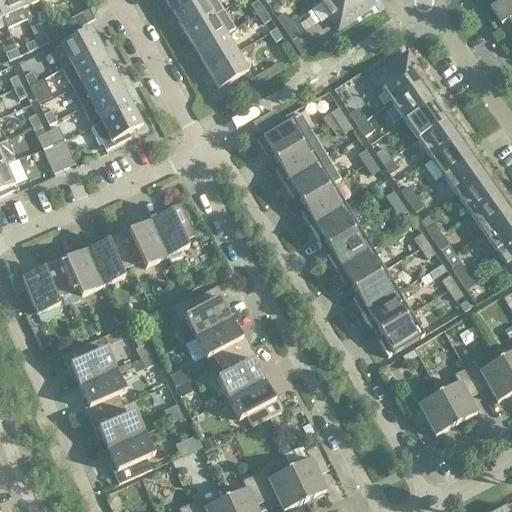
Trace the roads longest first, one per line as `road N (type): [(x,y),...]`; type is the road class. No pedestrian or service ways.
road 1 (residential): [(437,502),(217,145)]
road 2 (residential): [(362,511),(185,161)]
road 3 (residential): [(95,511),(0,295)]
road 4 (residential): [(0,243),(185,161)]
road 5 (residential): [(201,154),(115,0)]
road 6 (residential): [(511,131),(416,0)]
